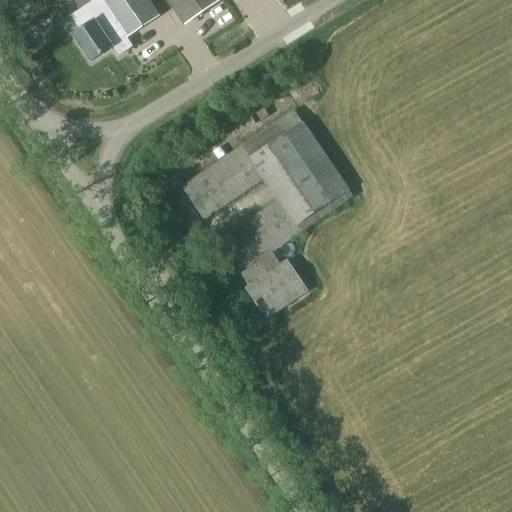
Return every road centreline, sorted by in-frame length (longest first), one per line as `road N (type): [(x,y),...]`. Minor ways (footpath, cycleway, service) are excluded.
road 1 (unclassified): [(303,511),(66,163)]
road 2 (unclassified): [(66,163),(331,0)]
